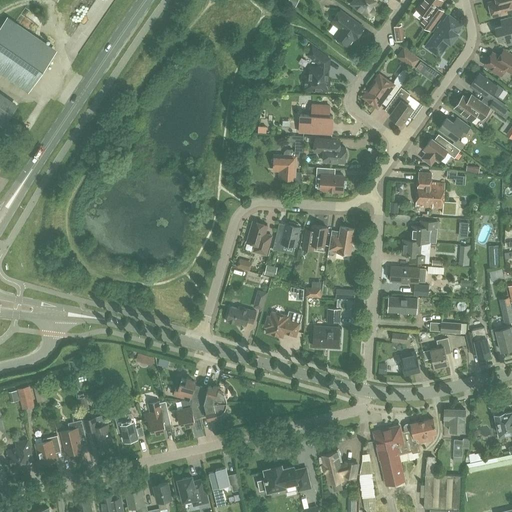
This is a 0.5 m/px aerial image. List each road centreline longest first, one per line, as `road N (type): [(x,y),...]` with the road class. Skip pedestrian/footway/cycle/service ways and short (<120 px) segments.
road 1 (residential): [(57,483),(350,411),(363,391)]
road 2 (residential): [(198,345),(237,215),(247,206),(341,207),(371,195)]
road 3 (primary): [(17,190),(147,0)]
road 4 (residential): [(371,195),(465,57),(472,41),(464,0)]
road 5 (residential): [(366,377),(378,216),(371,195)]
road 6 (tertiary): [(363,391),(198,345)]
road 7 (tertiary): [(363,391),(425,395),(511,374)]
